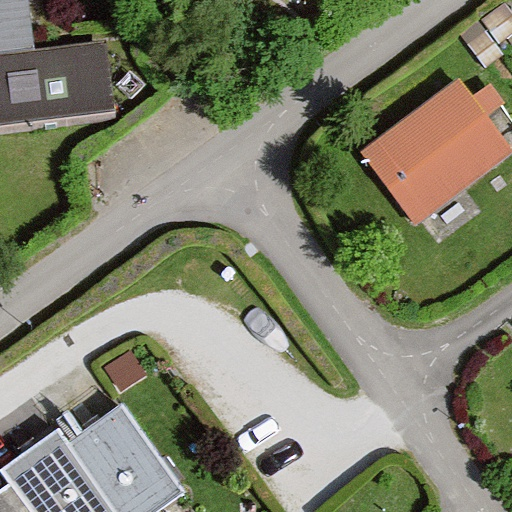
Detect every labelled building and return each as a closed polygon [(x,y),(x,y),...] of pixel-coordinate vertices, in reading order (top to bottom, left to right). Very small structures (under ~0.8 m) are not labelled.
[(22,0),(0,0),(0,122),(111,110),(102,37),(28,45),(22,0)] [(308,0),(253,0),(261,6),(266,0),(286,0),(300,10),(308,0)] [(511,162),(511,154),(457,84),(360,160),(419,235),(511,162)] [(122,407),(68,445),(115,511),(154,511),(183,492),(122,407)] [(57,429),(1,469),(10,481),(31,511),(115,511),(68,445),(57,429)] [(31,511),(10,481),(0,487),(0,511),(31,511)]
